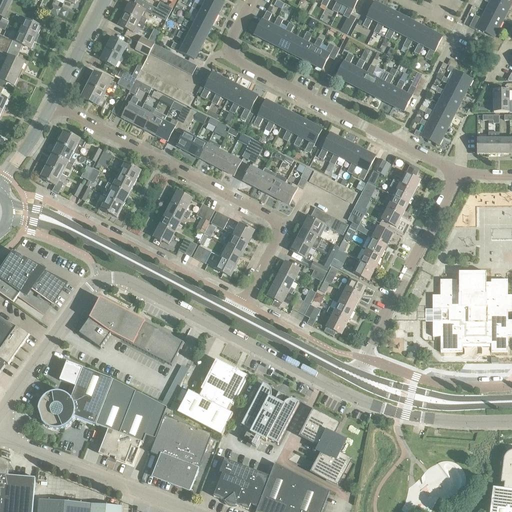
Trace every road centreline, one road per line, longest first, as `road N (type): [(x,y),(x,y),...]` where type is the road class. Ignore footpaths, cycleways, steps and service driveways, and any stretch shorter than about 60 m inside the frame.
road 1 (residential): [(511,419),(444,419),(377,407),(117,277),(92,284),(0,413)]
road 2 (residential): [(284,227),(51,101)]
road 3 (residential): [(401,143),(234,59),(234,36),(251,0)]
road 4 (unknown): [(269,355),(229,447),(234,455),(270,465),(317,380)]
road 5 (residential): [(365,358),(457,173)]
road 6 (residential): [(0,436),(190,511)]
road 7 (residential): [(244,304),(83,220)]
road 8 (primary): [(354,380),(427,405),(508,401)]
road 9 (primary): [(508,401),(430,393),(358,372)]
road 10 (residential): [(511,383),(449,382),(365,358)]
road 11 (primary): [(133,261),(50,213),(7,204)]
road 12 (primary): [(7,220),(58,228),(133,261)]
road 13 (residential): [(457,32),(401,143)]
